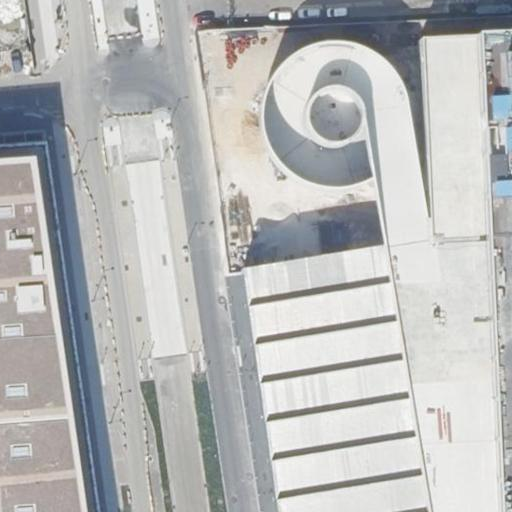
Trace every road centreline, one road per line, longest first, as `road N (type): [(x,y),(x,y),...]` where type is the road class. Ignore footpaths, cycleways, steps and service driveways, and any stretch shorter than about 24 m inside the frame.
road 1 (tertiary): [(250,511),(174,73)]
road 2 (tertiary): [(78,83),(144,511)]
